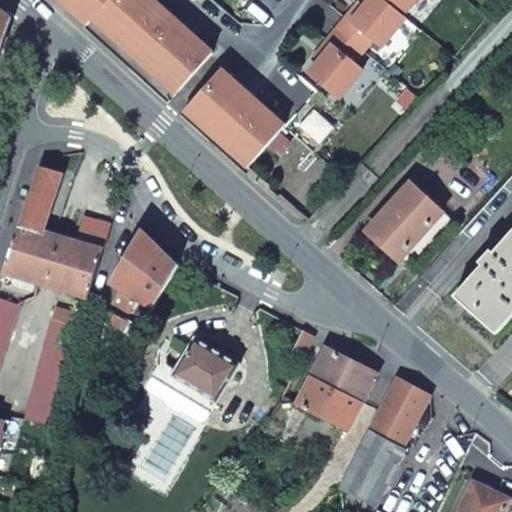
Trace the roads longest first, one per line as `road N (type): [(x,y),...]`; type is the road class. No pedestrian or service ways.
road 1 (residential): [(19,133),(76,137),(109,149),(201,259),(329,323),(380,326)]
road 2 (secondary): [(53,31),(301,250)]
road 3 (residential): [(301,250),(511,23)]
road 4 (unknown): [(380,326),(511,204)]
road 5 (secondary): [(380,326),(511,442)]
